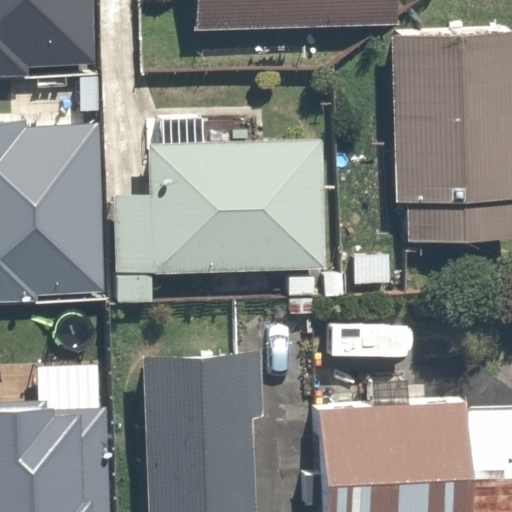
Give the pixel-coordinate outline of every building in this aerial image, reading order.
[(0,0),(0,71),(22,71),(21,63),(89,61),(87,0),(0,0)] [(372,0),(175,0),(175,22),(373,21),(372,0)] [(511,23),(374,23),(374,191),(387,191),(387,230),(495,231),(495,193),(511,193),(511,23)] [(18,116),(0,116),(0,298),(32,297),(32,293),(100,291),(95,120),(18,122),(18,116)] [(311,264),(309,132),(140,134),(141,195),(108,195),(110,297),(150,297),(149,266),(311,264)] [(243,511),(243,337),(116,337),(116,511),(243,511)] [(511,511),(511,391),(295,388),(293,511),(511,511)] [(37,398),(0,398),(0,511),(103,511),(101,403),(37,405),(37,398)]
